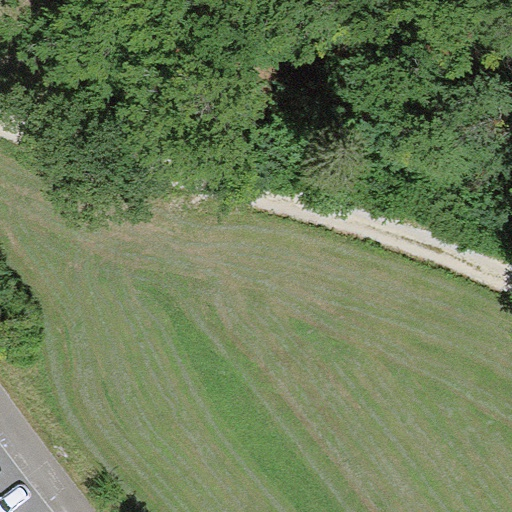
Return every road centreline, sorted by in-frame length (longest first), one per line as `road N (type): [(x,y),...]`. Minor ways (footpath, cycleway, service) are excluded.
road 1 (track): [(0,115),(278,182),(511,272)]
road 2 (track): [(78,0),(36,88),(5,116)]
road 3 (residential): [(0,404),(82,511)]
